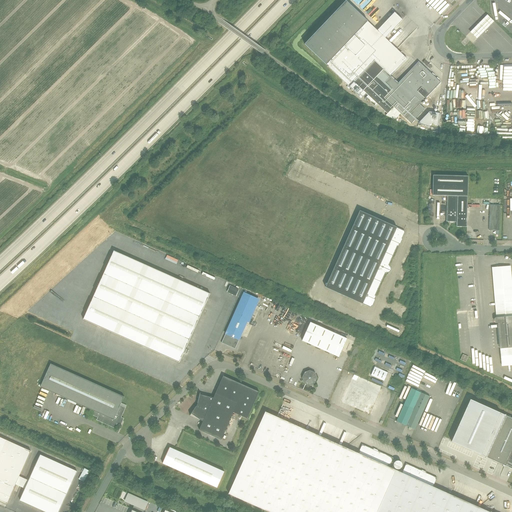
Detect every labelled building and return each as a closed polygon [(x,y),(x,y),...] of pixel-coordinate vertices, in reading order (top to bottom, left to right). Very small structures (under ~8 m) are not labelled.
[(357,95),(362,89),(389,114),(394,109),(409,122),(423,107),(418,103),(440,81),(418,60),(396,83),(389,77),(405,60),(384,40),(376,32),(345,3),(304,45),(357,95)] [(394,14),(376,32),(384,40),(401,21),(394,14)] [(486,14),(469,31),(476,38),(493,21),(486,14)] [(456,226),(466,226),(467,174),(432,173),(431,195),(447,195),(446,221),(457,222),(456,226)] [(489,204),(488,229),(496,230),(497,205),(489,204)] [(402,231),(375,219),(359,212),(326,288),(369,307),(402,231)] [(209,294),(113,253),(84,320),(180,362),(209,294)] [(502,366),(511,365),(511,303),(509,267),(492,269),(497,321),(498,321),(502,366)] [(226,292),(235,296),(238,289),(229,285),(226,292)] [(221,343),(235,350),(258,300),(244,293),(221,343)] [(305,342),(340,358),(348,340),(312,324),(305,342)] [(120,398),(51,367),(42,387),(95,411),(93,415),(97,417),(96,419),(115,428),(117,423),(121,425),(124,418),(121,417),(125,407),(117,404),(120,398)] [(371,377),(383,383),(387,375),(375,369),(371,377)] [(314,383),(316,377),(314,372),(308,370),(304,372),(302,378),(304,382),(309,385),(314,383)] [(189,414),(201,422),(197,430),(220,440),(233,413),(246,419),(258,392),(222,376),(212,398),(198,395),(196,405),(189,414)] [(395,421),(415,429),(430,398),(410,388),(395,421)] [(511,469),(511,478),(511,480),(511,421),(469,402),(451,442),(511,469)] [(357,454),(263,412),(226,494),(265,511),(487,511),(432,488),(401,474),(387,467),(357,454)] [(31,450),(0,436),(0,499),(7,503),(15,484),(19,476),(31,450)] [(360,445),(357,454),(387,467),(391,458),(360,445)] [(224,473),(168,448),(161,464),(217,489),(224,473)] [(57,511),(77,470),(41,454),(29,480),(25,488),(20,499),(47,511),(57,511)] [(397,468),(398,467),(399,466),(400,465),(401,464),(401,463),(400,462),(399,460),(398,460),(397,459),(396,459),(394,460),(393,461),(393,462),(392,463),(392,465),(393,466),(394,467),(395,468),(397,468)] [(405,465),(401,474),(432,488),(436,478),(405,465)] [(83,482),(88,470),(83,468),(78,479),(83,482)] [(29,480),(19,476),(15,484),(25,488),(29,480)] [(128,494),(124,502),(144,511),(148,503),(128,494)]
